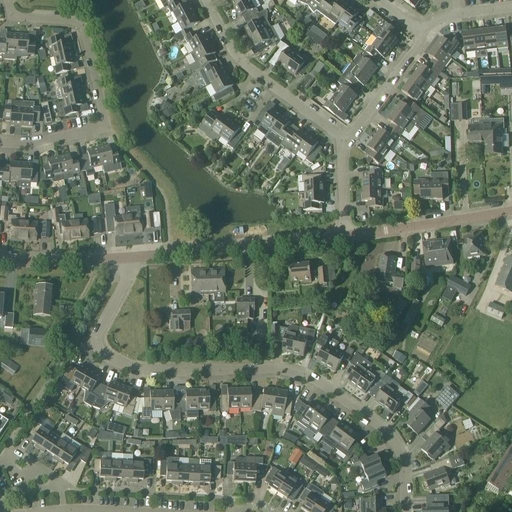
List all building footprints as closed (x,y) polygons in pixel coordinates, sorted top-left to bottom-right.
[(159,0),(165,10),(168,8),(180,1),(179,0),(159,0)] [(249,0),(235,8),(240,18),(245,15),(248,20),(259,14),(256,9),(255,10),(249,0)] [(311,0),(312,0),(307,6),(314,14),(317,12),(322,15),(332,1),(330,0),(311,0)] [(336,25),(339,21),(349,7),(341,0),(337,5),(332,1),(322,15),(336,25)] [(424,2),(421,0),(402,0),(415,9),(419,4),(421,5),(424,2)] [(180,1),(168,8),(171,14),(173,13),(178,22),(195,13),(189,4),(183,7),(180,1)] [(349,7),(339,21),(348,27),(347,29),(352,33),(353,32),(358,25),(360,22),(355,18),(358,14),(349,7)] [(259,14),(248,20),(251,26),(246,29),(251,38),(271,28),(267,21),(268,13),(266,10),(259,14)] [(195,13),(178,22),(183,32),(181,33),(184,39),(190,36),(187,30),(200,23),(195,13)] [(306,18),(303,24),(310,29),(314,23),(306,18)] [(379,27),(373,36),(391,50),(398,41),(393,38),(397,33),(386,25),(382,30),(379,27)] [(307,35),(321,45),(327,36),(314,26),(307,35)] [(271,28),(251,38),(256,48),(261,45),(264,51),(276,45),(273,39),(277,37),(272,28),(271,28)] [(506,28),(495,30),(498,50),(509,48),(506,28)] [(498,50),(495,30),(484,31),(487,51),(498,50)] [(487,51),(484,31),(474,32),(476,52),(477,56),(480,55),(480,52),(487,51)] [(190,36),(184,39),(188,45),(189,44),(194,53),(211,44),(206,34),(200,38),(197,32),(190,36)] [(476,52),(474,32),(463,34),(465,54),(476,52)] [(5,60),(16,60),(17,36),(6,35),(6,41),(0,40),(0,53),(5,54),(5,60)] [(442,39),(435,47),(451,59),(455,62),(461,54),(457,51),(461,46),(460,44),(462,41),(454,35),(451,38),(450,37),(447,42),(442,39)] [(17,36),(16,60),(16,57),(27,58),(27,56),(34,56),(35,43),(28,42),(29,37),(17,36)] [(391,50),(373,36),(366,45),(369,47),(366,52),(376,60),(380,55),(384,59),(391,50)] [(52,47),(54,57),(71,53),(68,43),(63,44),(61,37),(48,40),(49,47),(52,47)] [(211,44),(194,53),(195,53),(191,55),(196,64),(195,65),(191,67),(191,68),(193,72),(192,72),(193,74),(194,73),(193,73),(217,61),(214,55),(216,54),(211,44)] [(278,63),(287,70),(297,56),(288,50),(289,48),(284,44),(275,57),(279,61),(278,63)] [(451,59),(435,47),(428,56),(433,60),(430,65),(441,73),(451,59)] [(376,60),(366,52),(362,57),(359,55),(352,64),(357,67),(370,78),(377,69),(372,65),(376,60)] [(71,53),(54,57),(56,67),(54,68),(56,75),(69,72),(67,65),(73,64),(71,53)] [(297,56),(287,70),(295,76),(299,72),(304,75),(312,65),(307,61),(305,63),(297,56)] [(199,72),(207,88),(212,85),(228,77),(223,67),(221,68),(218,62),(199,72)] [(370,78),(357,67),(352,64),(342,78),(355,88),(359,83),(364,86),(370,78)] [(441,73),(430,65),(426,69),(421,66),(415,75),(431,87),(441,73)] [(431,87),(415,75),(408,83),(427,97),(430,94),(427,92),(431,87)] [(309,76),(301,87),(306,91),(314,79),(309,76)] [(228,77),(212,85),(207,88),(212,85),(217,95),(213,97),(216,103),(235,93),(232,87),(233,86),(228,77)] [(511,77),(499,77),(500,90),(511,89),(511,77)] [(37,79),(39,89),(45,87),(43,78),(37,79)] [(355,88),(342,78),(338,83),(343,86),(336,95),(350,105),(356,96),(352,93),(355,88)] [(80,95),(78,84),(72,85),(71,79),(57,82),(59,89),(57,90),(56,91),(56,93),(58,99),(57,99),(58,100),(64,99),(80,95)] [(497,80),(482,80),(482,97),(497,97),(497,80)] [(427,97),(408,83),(402,92),(418,104),(422,99),(425,101),(427,97)] [(80,95),(64,99),(66,109),(64,110),(65,116),(78,113),(77,107),(83,106),(80,95)] [(350,105),(336,95),(330,104),(328,103),(324,108),(335,116),(339,111),(343,114),(350,105)] [(21,126),(22,103),(11,102),(11,107),(5,106),(4,119),(10,120),(10,125),(21,126)] [(177,110),(165,102),(159,110),(170,118),(177,110)] [(394,112),(410,124),(417,129),(427,115),(410,102),(406,107),(401,103),(394,112)] [(504,120),(511,119),(511,102),(503,102),(504,120)] [(21,126),(32,127),(32,121),(39,122),(39,109),(34,108),(34,104),(22,103),(21,126)] [(41,108),(43,116),(44,119),(45,125),(52,123),(47,103),(41,105),(41,106),(41,108)] [(458,105),(459,121),(467,121),(466,105),(458,105)] [(264,136),(266,137),(271,131),(282,116),(273,109),(268,116),(263,112),(254,125),(259,129),(257,131),(259,132),(260,134),(263,136),(264,136)] [(232,122),(223,116),(220,120),(211,114),(212,112),(201,127),(210,133),(209,135),(209,139),(215,143),(215,144),(216,144),(221,138),(221,137),(232,122)] [(410,124),(394,112),(388,121),(393,125),(389,129),(400,138),(405,131),(408,133),(412,128),(409,126),(410,124)] [(291,123),(282,116),(271,131),(279,137),(278,139),(283,143),(281,146),(291,132),(286,129),(291,123)] [(232,122),(221,137),(221,138),(229,144),(228,146),(233,150),(245,135),(240,131),(241,129),(232,122)] [(470,144),(485,143),(486,143),(486,139),(493,139),(493,126),(469,127),(470,144)] [(486,143),(485,143),(486,156),(502,155),(501,126),(493,126),(493,139),(486,139),(486,143)] [(400,138),(389,129),(386,134),(381,130),(374,139),(390,151),(400,138)] [(291,133),(281,146),(295,157),(299,152),(310,137),(301,130),(296,137),(291,133)] [(310,137),(299,152),(295,157),(299,152),(307,158),(306,160),(311,164),(322,149),(317,145),(319,144),(310,137)] [(390,151),(374,139),(367,148),(372,152),(368,157),(380,165),(390,151)] [(257,161),(261,164),(268,152),(258,146),(247,165),(252,168),(257,161)] [(109,147),(98,150),(104,174),(103,172),(112,170),(113,166),(119,164),(116,151),(116,149),(110,150),(109,147)] [(104,174),(98,150),(87,152),(88,158),(82,159),(87,178),(93,176),(94,175),(93,168),(102,166),(103,174),(104,174)] [(69,156),(58,159),(62,175),(64,181),(72,179),(73,175),(79,173),(77,160),(71,162),(69,156)] [(64,181),(62,175),(58,159),(48,161),(49,167),(43,168),(44,173),(40,174),(39,184),(44,184),(46,181),(52,180),(52,182),(54,183),(64,181)] [(9,180),(20,181),(21,164),(10,163),(9,169),(3,169),(2,182),(9,182),(9,180)] [(21,164),(20,181),(19,188),(20,188),(30,189),(30,184),(37,184),(38,171),(31,171),(32,165),(21,164)] [(318,164),(311,168),(313,172),(320,168),(318,164)] [(256,177),(249,173),(246,180),(253,183),(256,177)] [(362,180),(363,191),(383,190),(382,173),(368,173),(368,180),(362,180)] [(144,180),(139,175),(134,180),(139,185),(144,180)] [(305,183),(305,194),(324,193),(323,182),(321,182),(321,175),(302,176),(302,183),(305,183)] [(431,181),(432,201),(443,200),(443,194),(449,194),(449,180),(431,181)] [(421,201),(432,201),(431,181),(414,181),(414,195),(421,195),(421,201)] [(383,190),(363,191),(363,202),(369,202),(369,208),(383,208),(383,190)] [(324,193),(305,194),(305,204),(303,204),(303,211),(322,210),(322,204),(324,204),(324,193)] [(402,211),(402,202),(394,202),(394,211),(402,211)] [(128,234),(127,217),(115,218),(114,205),(104,206),(105,219),(106,219),(106,223),(114,223),(115,236),(128,234)] [(23,240),(24,223),(16,222),(16,217),(7,216),(7,208),(1,207),(0,221),(6,222),(10,222),(10,229),(6,229),(6,233),(10,233),(9,239),(23,240)] [(76,239),(74,222),(65,223),(65,216),(58,216),(57,210),(51,211),(53,225),(58,224),(59,236),(62,236),(62,241),(76,239)] [(128,234),(142,233),(141,228),(146,227),(147,230),(153,229),(151,214),(145,215),(140,216),(127,217),(128,234)] [(87,221),(74,222),(76,239),(89,238),(89,233),(94,232),(94,235),(100,234),(99,219),(92,219),(92,220),(87,221)] [(38,224),(24,223),(23,240),(36,241),(37,235),(42,236),(41,239),(48,239),(49,224),(43,223),(43,224),(38,224)] [(482,234),(473,235),(473,236),(466,237),(464,240),(465,247),(463,247),(464,259),(485,256),(482,234)] [(423,244),(424,254),(444,251),(444,253),(452,251),(450,240),(423,244)] [(452,251),(444,253),(444,251),(424,254),(426,266),(454,262),(452,251)] [(377,282),(403,286),(405,277),(394,276),(397,258),(381,256),(377,282)] [(511,258),(508,257),(495,287),(511,294),(511,258)] [(420,260),(413,260),(412,273),(420,273),(420,260)] [(310,264),(289,266),(290,280),(298,279),(298,282),(303,282),(303,283),(312,283),(310,264)] [(327,268),(318,269),(320,285),(329,284),(327,268)] [(192,296),(209,296),(208,270),(191,271),(192,296)] [(208,270),(209,296),(225,295),(224,270),(208,270)] [(425,277),(412,273),(410,277),(423,282),(425,277)] [(457,292),(466,297),(471,287),(453,278),(454,276),(452,275),(446,286),(448,287),(457,292)] [(36,287),(34,317),(51,318),(54,288),(36,287)] [(451,303),(457,292),(448,287),(442,298),(451,303)] [(256,300),(238,300),(238,311),(247,311),(247,320),(254,320),(254,311),(256,311),(256,300)] [(416,301),(403,323),(408,326),(421,304),(416,301)] [(506,310),(490,303),(486,313),(502,319),(506,310)] [(448,310),(443,306),(438,314),(444,317),(448,310)] [(190,312),(172,312),(173,323),(175,323),(175,332),(183,331),(182,323),(190,323),(190,312)] [(4,329),(13,329),(14,315),(5,314),(4,329)] [(431,321),(442,327),(445,322),(434,315),(431,321)] [(507,337),(477,324),(468,346),(498,359),(507,337)] [(279,342),(279,326),(271,327),(272,343),(279,342)] [(293,354),(299,328),(297,328),(292,327),(289,329),(289,330),(287,330),(282,352),(293,354)] [(299,328),(293,354),(304,357),(307,342),(313,343),(316,331),(299,328)] [(46,348),(47,331),(29,329),(29,334),(28,346),(46,348)] [(326,367),(338,344),(330,340),(328,340),(326,339),(326,337),(323,336),(315,351),(321,354),(316,362),(326,367)] [(269,356),(269,343),(260,343),(260,356),(269,356)] [(326,367),(336,372),(343,359),(348,362),(354,351),(348,348),(344,355),(335,350),(339,344),(338,344),(326,367)] [(348,381),(357,388),(368,372),(370,370),(372,366),(364,360),(365,359),(361,357),(367,348),(362,345),(356,354),(357,354),(350,364),(357,369),(348,381)] [(19,367),(6,358),(0,366),(0,367),(13,376),(19,367)] [(80,388),(90,371),(80,365),(77,371),(70,367),(59,386),(71,392),(75,385),(80,388)] [(374,382),(379,386),(387,376),(381,372),(374,373),(370,370),(368,372),(357,388),(365,394),(374,382)] [(92,407),(95,401),(102,386),(97,383),(100,377),(90,371),(80,388),(86,392),(84,403),(91,407),(92,407)] [(384,408),(396,393),(394,392),(399,385),(387,376),(379,386),(384,389),(375,401),(384,408)] [(419,396),(428,384),(423,381),(414,392),(419,396)] [(114,405),(121,386),(110,382),(108,388),(102,386),(95,401),(92,407),(100,410),(108,403),(114,405)] [(132,390),(121,386),(114,405),(124,409),(122,413),(130,416),(135,404),(134,403),(136,398),(130,396),(132,390)] [(449,386),(436,400),(447,410),(460,395),(449,386)] [(256,412),(257,395),(251,395),(250,389),(239,390),(240,410),(251,409),(251,412),(256,412)] [(261,409),(272,410),(275,391),(264,389),(263,396),(257,395),(256,412),(261,412),(261,409)] [(240,410),(239,390),(227,390),(227,396),(221,396),(222,413),(223,415),(228,415),(229,413),(229,410),(240,410)] [(198,418),(198,411),(197,391),(185,391),(185,397),(179,397),(180,421),(180,414),(186,414),(186,419),(198,418)] [(197,391),(198,411),(209,410),(209,413),(216,413),(215,396),(209,397),(209,391),(197,391)] [(272,410),(271,415),(283,417),(283,415),(290,415),(292,399),(286,398),(287,392),(275,391),(272,410)] [(151,412),(162,412),(161,392),(150,392),(150,398),(144,399),(144,409),(142,409),(142,420),(151,419),(151,412)] [(180,421),(179,397),(173,397),(173,392),(161,392),(162,412),(169,412),(172,421),(180,421)] [(404,399),(396,393),(384,408),(393,415),(402,402),(407,406),(414,397),(409,393),(404,399)] [(421,401),(410,413),(411,423),(407,426),(418,436),(431,421),(425,416),(431,410),(421,401)] [(310,424),(321,409),(312,402),(308,408),(303,404),(294,416),(300,420),(302,418),(310,424)] [(322,437),(331,425),(326,422),(331,416),(321,409),(310,424),(319,430),(317,433),(322,437)] [(430,441),(421,450),(428,456),(429,455),(433,459),(432,460),(433,461),(443,451),(445,453),(450,448),(442,440),(445,437),(439,431),(445,424),(440,419),(424,436),(430,441)] [(113,434),(123,436),(125,429),(108,423),(106,431),(113,433),(113,434)] [(335,449),(349,430),(340,423),(336,429),(331,425),(322,437),(328,441),(330,438),(338,444),(335,449)] [(39,450),(50,433),(36,424),(29,434),(34,438),(32,441),(36,444),(34,447),(39,450)] [(358,436),(349,430),(335,449),(349,459),(359,446),(354,442),(358,436)] [(50,453),(59,439),(50,433),(39,450),(44,453),(46,451),(50,453)] [(200,443),(218,444),(218,437),(207,437),(208,433),(201,433),(200,443)] [(285,433),(281,441),(293,446),(298,439),(285,433)] [(123,436),(113,434),(112,441),(122,443),(123,436)] [(225,445),(233,446),(234,437),(226,437),(225,445)] [(57,462),(68,445),(59,439),(50,453),(54,456),(52,459),(57,462)] [(511,444),(488,483),(501,492),(501,491),(505,494),(511,484),(507,482),(511,474),(511,444)] [(57,462),(62,465),(64,463),(68,465),(71,462),(76,465),(79,460),(86,464),(91,451),(86,449),(81,446),(77,451),(68,445),(57,462)] [(320,453),(316,458),(323,464),(327,459),(320,453)] [(313,472),(318,464),(304,455),(299,463),(313,472)] [(364,474),(380,467),(376,457),(364,461),(362,456),(351,460),(355,470),(361,468),(364,474)] [(424,476),(427,484),(430,491),(443,486),(444,489),(451,487),(447,477),(451,475),(450,472),(465,467),(461,456),(434,465),(436,472),(424,476)] [(177,486),(178,465),(178,459),(167,458),(167,462),(161,461),(160,476),(166,477),(166,481),(171,482),(171,485),(177,486)] [(244,483),(255,484),(255,478),(262,478),(263,459),(245,458),(245,459),(244,483)] [(188,483),(189,465),(178,465),(178,459),(178,465),(177,486),(182,486),(183,482),(188,483)] [(245,459),(235,459),(235,464),(227,463),(227,476),(233,476),(233,483),(244,483),(245,459)] [(110,482),(111,461),(94,460),(94,473),(100,473),(99,478),(105,478),(104,482),(110,482)] [(143,463),(133,462),(132,483),(137,483),(138,480),(143,480),(143,476),(150,476),(150,461),(143,460),(143,463)] [(200,460),(200,466),(198,487),(204,487),(204,484),(210,484),(210,479),(216,480),(220,480),(221,467),(211,467),(211,461),(200,461),(201,460),(200,460)] [(121,479),(122,462),(111,461),(110,482),(116,482),(116,479),(121,479)] [(132,483),(133,462),(122,462),(121,479),(126,479),(126,483),(132,483)] [(198,487),(200,466),(189,465),(188,483),(193,483),(193,486),(198,487)] [(320,467),(317,471),(325,477),(328,473),(320,467)] [(364,474),(367,481),(360,483),(364,493),(375,489),(373,483),(385,478),(380,467),(364,474)] [(277,493),(288,478),(273,468),(266,479),(271,482),(268,487),(277,493)] [(277,493),(287,499),(290,494),(295,498),(302,487),(288,478),(277,493)] [(305,511),(311,511),(320,499),(323,494),(309,484),(299,500),(304,503),(300,509),(305,511)] [(449,505),(449,496),(426,496),(427,506),(429,506),(429,511),(423,511),(422,511),(449,511),(444,511),(444,505),(449,505)] [(311,511),(332,511),(335,509),(320,499),(311,511)] [(369,510),(366,510),(366,511),(385,511),(385,510),(381,510),(380,499),(368,499),(369,510)]
